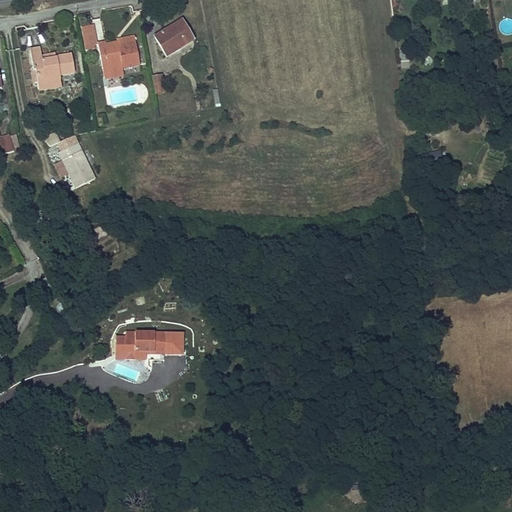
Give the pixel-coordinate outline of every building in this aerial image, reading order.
[(194,36),(205,29),(194,12),(170,28),(182,48),(195,40),(194,36)] [(109,41),(106,21),(94,23),(99,47),(108,45),(108,42),(109,41)] [(84,51),(98,49),(93,25),(80,28),(84,51)] [(133,61),(151,57),(146,35),(129,39),(128,35),(118,37),(117,33),(108,35),(112,60),(132,56),(133,61)] [(69,68),(85,66),(81,46),(65,49),(66,51),(53,54),(50,41),(42,43),(45,62),(43,63),(46,76),(70,71),(69,68)] [(0,85),(13,83),(10,64),(0,66),(0,85)] [(174,68),(165,70),(169,89),(178,87),(174,68)] [(155,96),(167,93),(163,74),(151,77),(155,96)] [(219,105),(218,89),(211,89),(211,105),(219,105)] [(107,125),(105,115),(97,116),(100,126),(107,125)] [(24,150),(19,134),(2,139),(6,155),(24,150)] [(88,188),(108,178),(90,141),(69,151),(88,188)] [(441,150),(425,154),(429,168),(444,164),(441,150)] [(0,223),(7,228),(12,220),(0,209),(0,223)] [(109,239),(121,233),(116,222),(104,228),(109,239)] [(185,339),(180,314),(139,324),(143,345),(153,343),(154,348),(165,347),(165,343),(185,339)] [(166,352),(165,347),(154,348),(153,343),(143,345),(146,355),(166,352)] [(272,395),(282,401),(291,384),(280,379),(272,395)]
